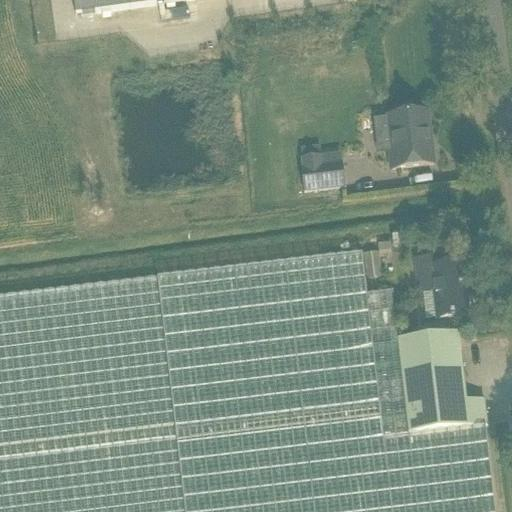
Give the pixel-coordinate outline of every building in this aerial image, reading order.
[(73,0),(76,18),(207,0),(73,0)] [(388,119),(373,121),(377,156),(389,155),(391,171),(433,166),(427,114),(407,117),(388,119)] [(301,151),(304,195),(346,190),(342,156),(322,159),(320,148),(301,151)] [(391,251),(379,252),(380,262),(392,260),(391,251)] [(378,254),(363,256),(366,281),(380,279),(378,254)] [(0,511),(494,511),(485,429),(488,429),(484,403),(466,405),(458,337),(398,344),(393,299),(369,302),(366,281),(363,256),(0,297),(0,511)] [(438,322),(467,318),(461,267),(436,270),(435,261),(414,263),(418,294),(434,292),(438,322)]
